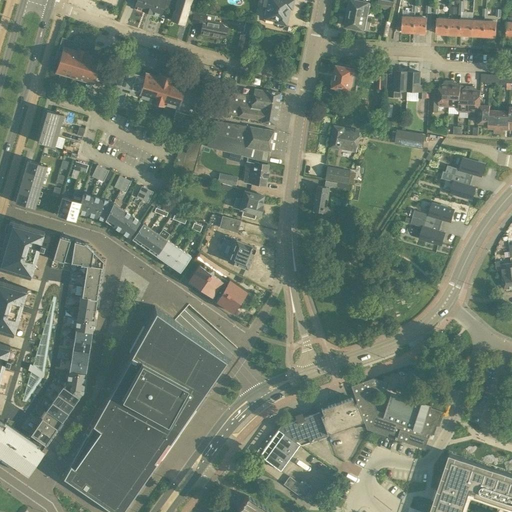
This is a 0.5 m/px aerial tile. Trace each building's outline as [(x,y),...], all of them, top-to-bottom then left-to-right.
[(147,12),(151,0),(136,0),(134,8),(147,12)] [(164,0),(151,0),(147,12),(160,16),(164,0)] [(172,20),(183,24),(188,9),(189,6),(193,7),(195,0),(185,0),(185,2),(184,2),(180,6),(176,5),(172,20)] [(267,0),(263,18),(275,21),(274,23),(274,24),(275,25),(276,27),(277,27),(279,28),(281,28),(282,27),(283,26),(284,25),(289,0),(267,0)] [(351,0),(350,0),(348,13),(367,17),(370,4),(351,0)] [(393,10),(394,2),(393,2),(388,1),(381,0),(377,0),(377,7),(393,10)] [(221,26),(221,23),(214,22),(215,16),(207,14),(194,12),(191,23),(202,26),(200,35),(218,39),(219,35),(224,36),(226,27),(221,26)] [(365,30),(367,17),(348,13),(345,26),(365,30)] [(402,32),(414,33),(415,18),(403,17),(403,18),(401,18),(401,22),(402,22),(402,32)] [(427,19),(415,18),(414,33),(426,33),(427,19)] [(436,34),(448,35),(449,19),(437,19),(436,34)] [(461,20),(449,19),(448,35),(460,35),(461,20)] [(380,36),(388,38),(391,21),(381,20),(380,25),(382,26),(380,36)] [(460,35),(472,36),(473,21),(461,20),(460,35)] [(472,36),(484,36),(485,21),(473,21),(472,36)] [(497,22),(485,21),(484,36),(496,37),(497,22)] [(252,24),(245,23),(243,32),(245,32),(245,36),(249,37),(252,24)] [(77,49),(79,44),(62,38),(59,48),(58,48),(55,56),(61,58),(56,72),(92,83),(99,59),(87,55),(88,52),(77,49)] [(350,90),(356,91),(358,82),(359,72),(354,71),(354,69),(337,65),(332,87),(334,87),(332,93),(341,95),(342,89),(350,90)] [(111,103),(122,106),(123,102),(137,106),(140,95),(152,99),(151,101),(164,105),(164,102),(176,106),(173,116),(192,122),(197,108),(194,107),(197,94),(181,89),(183,85),(171,81),(172,78),(159,74),(158,77),(146,73),(145,78),(121,71),(111,103)] [(401,97),(401,91),(407,91),(408,72),(396,71),(395,83),(388,83),(388,96),(401,97)] [(408,72),(407,91),(418,91),(418,98),(425,98),(426,85),(419,85),(420,72),(408,72)] [(374,88),(387,89),(387,73),(374,73),(374,76),(370,76),(369,82),(374,83),(374,88)] [(439,106),(449,107),(450,82),(446,82),(446,84),(444,85),(440,85),(439,89),(434,89),(433,113),(438,113),(439,111),(439,106)] [(455,82),(450,82),(449,107),(459,107),(460,91),(460,86),(456,86),(454,84),(455,82)] [(460,91),(459,107),(459,112),(469,112),(470,87),(466,86),(466,89),(464,91),(460,91)] [(475,87),(470,87),(469,112),(469,115),(473,115),(473,112),(479,113),(480,101),(480,92),(476,91),(475,90),(475,87)] [(253,95),(219,90),(216,99),(233,102),(277,110),(280,93),(254,88),(253,95)] [(261,122),(275,125),(277,110),(233,102),(216,99),(213,111),(231,114),(231,115),(261,121),(261,122)] [(485,101),(480,101),(479,113),(479,124),(484,124),(484,129),(489,129),(490,111),(490,106),(484,106),(485,101)] [(506,111),(500,111),(499,134),(503,134),(503,130),(509,130),(510,108),(506,108),(506,111)] [(47,110),(43,121),(60,126),(63,115),(47,110)] [(500,111),(490,111),(489,129),(494,129),(494,134),(499,134),(500,111)] [(43,121),(40,131),(57,136),(60,126),(43,121)] [(207,147),(250,158),(252,148),(271,151),(274,130),(219,122),(219,124),(213,122),(207,147)] [(359,131),(333,125),(329,147),(356,152),(359,131)] [(195,140),(207,142),(211,128),(205,126),(203,135),(197,133),(195,140)] [(57,136),(40,131),(37,142),(54,147),(57,136)] [(423,148),(425,136),(397,131),(395,143),(423,148)] [(183,164),(194,167),(201,142),(189,139),(183,164)] [(447,165),(445,171),(445,172),(472,180),(474,173),(481,176),(485,164),(469,160),(463,158),(460,169),(447,165)] [(24,171),(21,181),(40,187),(46,165),(28,160),(24,171)] [(80,167),(82,163),(76,161),(73,169),(79,171),(80,167)] [(245,176),(252,177),(251,183),(265,185),(268,165),(246,162),(245,176)] [(102,168),(97,165),(91,176),(97,179),(102,168)] [(349,170),(327,166),(325,178),(347,182),(349,170)] [(102,168),(97,179),(103,181),(108,170),(102,168)] [(445,172),(445,171),(443,171),(441,178),(454,182),(450,193),(458,195),(458,197),(465,199),(465,197),(472,199),(476,187),(470,186),(472,180),(445,172)] [(119,175),(114,187),(120,189),(125,178),(119,175)] [(125,178),(120,189),(125,192),(131,181),(125,178)] [(40,187),(21,181),(15,202),(34,208),(40,187)] [(350,185),(336,183),(335,189),(349,191),(350,185)] [(235,193),(237,187),(224,184),(223,190),(235,193)] [(142,200),(147,189),(141,186),(136,197),(142,200)] [(328,216),(329,208),(326,207),(328,188),(317,186),(313,211),(322,213),(321,215),(328,216)] [(153,191),(147,189),(142,200),(148,203),(153,191)] [(236,207),(243,210),(242,215),(254,219),(255,213),(259,214),(264,196),(244,191),(242,198),(239,197),(236,207)] [(82,193),(80,201),(80,202),(77,212),(78,212),(86,214),(91,196),(82,193)] [(66,217),(71,199),(61,196),(56,214),(66,217)] [(91,196),(86,214),(95,217),(101,199),(91,196)] [(71,199),(66,217),(75,220),(78,212),(77,212),(80,202),(80,201),(71,199)] [(101,199),(95,217),(104,220),(113,202),(101,199)] [(113,202),(104,220),(113,225),(123,209),(113,202)] [(414,210),(412,217),(441,225),(443,219),(451,221),(454,210),(447,208),(447,206),(441,204),(440,206),(432,203),(429,214),(414,210)] [(123,209),(113,225),(120,231),(131,215),(123,209)] [(0,458),(19,472),(20,472),(24,475),(26,472),(28,473),(43,450),(42,449),(82,391),(101,272),(106,273),(153,305),(173,322),(174,320),(175,320),(189,304),(168,285),(114,247),(105,245),(106,241),(15,214),(13,221),(10,220),(8,224),(6,224),(4,230),(6,231),(2,247),(0,246),(0,458)] [(131,215),(120,231),(129,236),(131,234),(140,221),(131,215)] [(223,216),(219,228),(237,233),(240,221),(223,216)] [(441,225),(412,217),(410,223),(423,227),(420,238),(428,240),(427,242),(434,244),(434,242),(441,244),(445,233),(439,231),(441,225)] [(140,244),(150,228),(142,222),(131,238),(140,244)] [(150,228),(140,244),(147,249),(158,233),(150,228)] [(158,233),(147,249),(155,255),(166,239),(158,233)] [(227,234),(221,249),(220,253),(229,257),(228,261),(229,261),(229,262),(236,265),(236,264),(247,269),(256,248),(236,240),(235,241),(233,241),(234,238),(242,242),(243,239),(232,235),(232,236),(227,234)] [(166,239),(155,255),(163,260),(174,244),(166,239)] [(182,250),(174,244),(163,260),(171,266),(182,250)] [(182,250),(171,266),(179,271),(190,255),(182,250)] [(215,269),(218,265),(200,253),(198,256),(215,269)] [(502,272),(504,289),(511,288),(511,275),(511,263),(502,264),(501,261),(495,261),(496,269),(502,268),(502,272)] [(233,311),(246,291),(247,291),(229,278),(228,279),(227,280),(204,264),(202,266),(199,264),(198,263),(187,279),(188,280),(211,296),(212,296),(214,293),(218,296),(216,300),(215,301),(232,312),(233,311)] [(231,359),(174,320),(175,320),(154,305),(98,408),(59,479),(105,510),(107,511),(125,511),(146,483),(196,412),(215,383),(214,383),(221,374),(226,367),(231,359)] [(356,402),(363,421),(366,430),(387,436),(424,449),(427,438),(424,437),(426,434),(431,435),(435,424),(438,425),(442,411),(430,407),(430,405),(420,402),(419,403),(390,393),(383,413),(376,411),(369,391),(374,390),(383,393),(386,383),(372,378),(350,386),(356,402)] [(322,414),(320,415),(326,434),(363,421),(356,402),(353,403),(351,397),(327,406),(328,410),(322,408),(320,408),(322,414)] [(301,412),(294,415),(296,420),(287,424),(287,425),(278,429),(299,444),(301,445),(327,436),(326,434),(320,415),(319,412),(303,418),(301,412)] [(270,439),(259,455),(270,463),(280,470),(284,465),(288,468),(296,458),(291,454),(299,444),(278,429),(270,439)] [(439,503),(435,511),(511,511),(511,479),(453,460),(442,492),(440,498),(439,503)] [(288,476),(282,484),(293,491),(304,499),(312,488),(301,480),(299,483),(288,476)] [(239,509),(237,511),(273,511),(247,496),(243,502),(239,509)]
